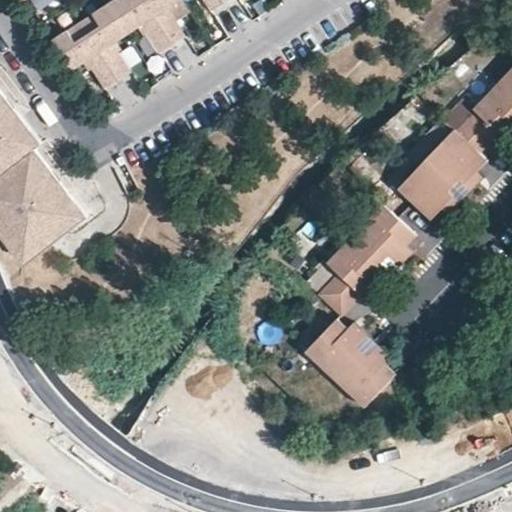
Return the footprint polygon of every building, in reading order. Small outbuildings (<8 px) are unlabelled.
[(112,0),(54,37),(54,38),(73,67),(86,59),(104,87),(130,71),(112,42),(141,24),(159,52),(185,35),(167,7),(178,0),(203,0),(210,11),(227,0),(112,0)] [(418,182),(408,193),(428,214),(439,204),(444,208),(455,196),(463,188),(458,184),(463,178),(468,183),(481,169),(490,161),(482,152),(501,132),(510,140),(511,138),(511,69),(509,72),(511,73),(511,78),(503,87),(499,83),(434,152),(439,156),(427,168),(423,163),(412,176),(418,182)] [(511,73),(509,72),(499,83),(503,87),(511,78),(511,73)] [(0,226),(27,262),(48,246),(89,215),(36,146),(44,139),(20,107),(0,82),(0,226)] [(434,152),(423,163),(427,168),(439,156),(434,152)] [(488,176),(481,169),(468,183),(472,187),(475,189),(488,176)] [(401,187),(408,193),(418,182),(412,176),(401,187)] [(472,187),(468,183),(463,178),(458,184),(463,188),(455,196),(460,200),(472,187)] [(460,200),(455,196),(444,208),(451,213),(462,202),(460,200)] [(386,202),(376,213),(383,220),(393,210),(386,202)] [(439,204),(428,214),(433,218),(444,208),(439,204)] [(355,242),(351,238),(329,262),(340,273),(320,293),(343,315),(374,283),(388,269),(383,264),(388,258),(393,263),(398,258),(409,246),(404,240),(414,229),(393,210),(383,220),(376,213),(362,227),(367,231),(355,242)] [(362,227),(351,238),(355,242),(367,231),(362,227)] [(420,234),(414,229),(404,240),(409,246),(420,234)] [(415,251),(409,246),(398,258),(403,263),(415,251)] [(403,263),(398,258),(393,263),(388,258),(383,264),(388,269),(392,272),(403,263)] [(388,269),(374,283),(380,288),(392,272),(388,269)] [(364,340),(351,328),(341,317),(308,350),(332,373),(336,369),(348,379),(344,384),(357,397),(363,391),(374,401),(394,380),(384,370),(388,365),(375,351),(369,346),(365,349),(360,344),(364,340)] [(357,322),(351,328),(364,340),(369,335),(357,322)] [(369,335),(364,340),(360,344),(365,349),(369,346),(375,351),(379,347),(369,335)] [(379,347),(375,351),(388,365),(394,359),(381,345),(379,347)] [(398,376),(388,365),(384,370),(394,380),(398,376)] [(336,369),(332,373),(344,384),(348,379),(336,369)] [(368,407),(374,401),(363,391),(357,397),(368,407)]
